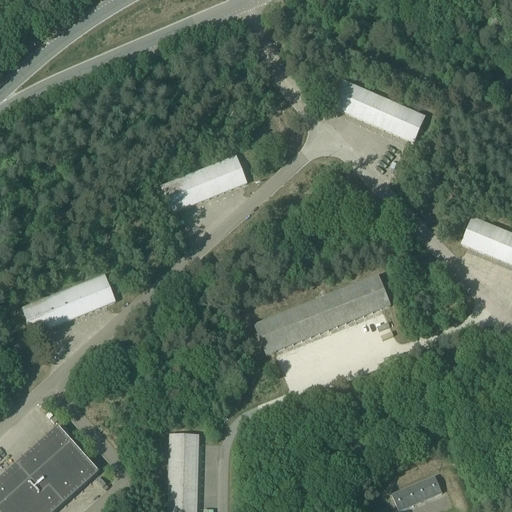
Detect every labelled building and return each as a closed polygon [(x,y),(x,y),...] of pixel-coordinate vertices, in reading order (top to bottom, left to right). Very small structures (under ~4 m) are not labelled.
[(332,112),(414,148),(426,120),(344,84),(332,112)] [(170,218),(246,188),(234,159),(159,190),(170,218)] [(461,248),(511,269),(511,236),(472,220),(461,248)] [(31,339),(114,306),(103,279),(20,312),(31,339)] [(266,359),(391,310),(378,279),(253,328),(266,359)] [(0,511),(56,511),(63,506),(96,477),(97,476),(98,475),(57,429),(56,430),(55,431),(0,479),(0,511)] [(196,511),(198,438),(168,437),(166,511),(196,511)] [(405,511),(442,497),(435,479),(392,497),(397,511),(405,511)]
